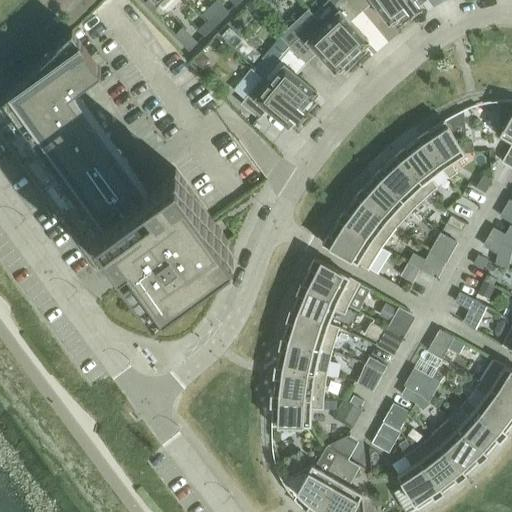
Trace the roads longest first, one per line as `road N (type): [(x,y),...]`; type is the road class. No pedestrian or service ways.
road 1 (residential): [(149,405),(233,330),(292,195),(355,113),(443,35),(489,16),(511,16)]
road 2 (unclassified): [(0,198),(149,405)]
road 3 (unknown): [(199,138),(145,149),(100,84)]
road 4 (unclassified): [(149,405),(227,511)]
